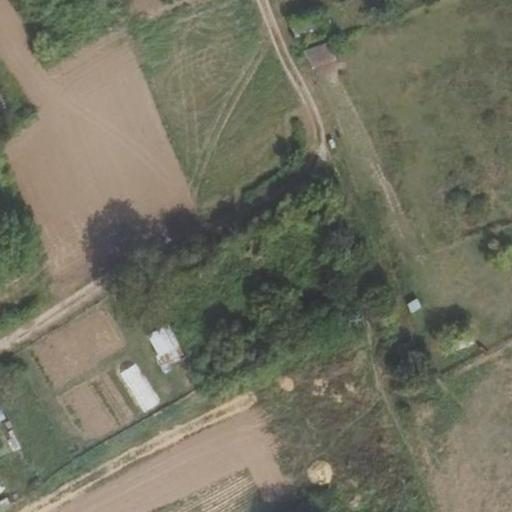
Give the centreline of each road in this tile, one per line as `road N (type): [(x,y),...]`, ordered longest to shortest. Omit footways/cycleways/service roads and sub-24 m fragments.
road 1 (track): [(259,0),(329,170),(177,246),(0,354)]
road 2 (track): [(329,170),(346,202),(372,369),(420,511)]
